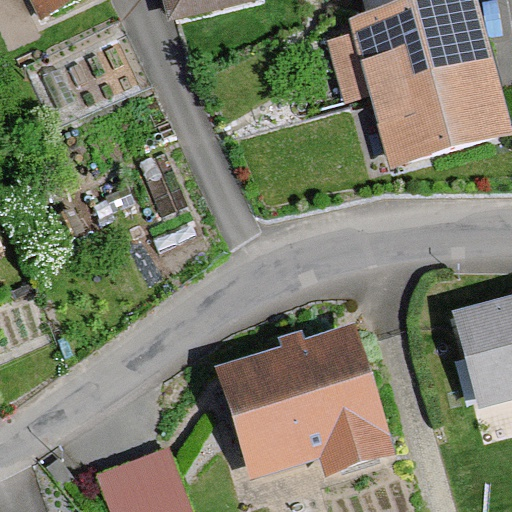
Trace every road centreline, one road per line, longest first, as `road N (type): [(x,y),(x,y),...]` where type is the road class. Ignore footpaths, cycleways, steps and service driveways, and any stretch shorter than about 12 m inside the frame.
road 1 (residential): [(0,448),(260,283),(376,247),(511,232)]
road 2 (unknown): [(260,283),(183,112),(155,6)]
